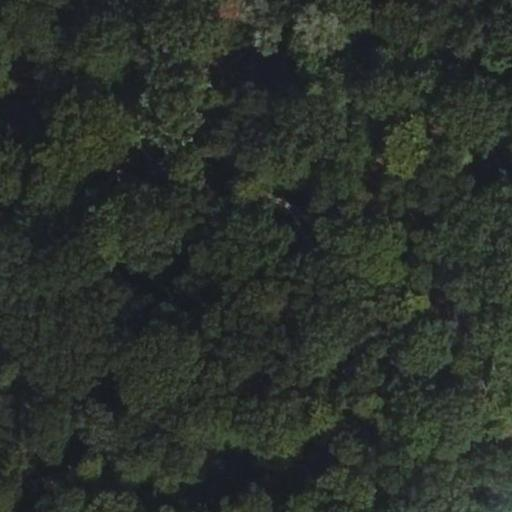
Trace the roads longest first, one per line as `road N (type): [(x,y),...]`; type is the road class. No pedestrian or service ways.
road 1 (track): [(0,70),(227,140),(425,263),(511,285)]
road 2 (track): [(511,300),(197,511)]
